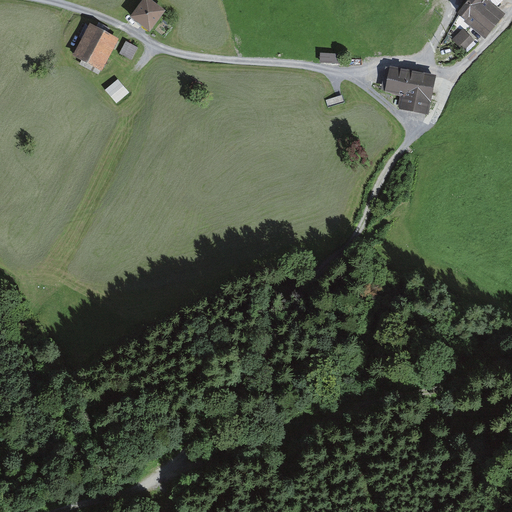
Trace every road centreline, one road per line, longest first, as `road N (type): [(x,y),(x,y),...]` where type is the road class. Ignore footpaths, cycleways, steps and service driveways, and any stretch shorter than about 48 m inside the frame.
road 1 (track): [(356,74),(400,129),(399,153),(373,189),(357,233),(177,471)]
road 2 (track): [(56,511),(435,392),(511,355)]
road 3 (unclassified): [(51,0),(178,51),(356,74),(405,66),(450,80)]
road 4 (track): [(511,15),(450,80),(429,124),(404,141)]
